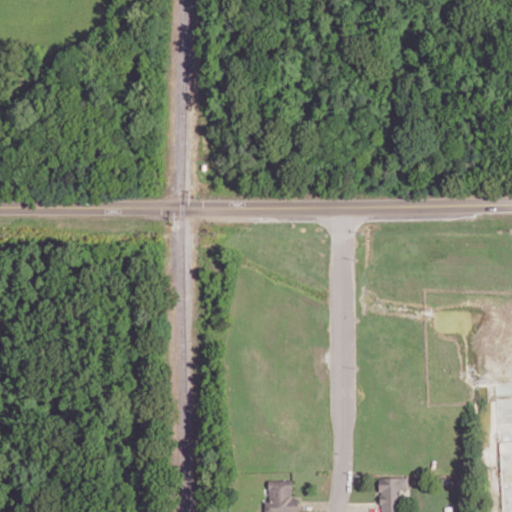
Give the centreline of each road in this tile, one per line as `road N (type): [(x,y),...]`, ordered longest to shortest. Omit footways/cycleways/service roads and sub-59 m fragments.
road 1 (tertiary): [(0,206),(511,205)]
road 2 (residential): [(337,511),(343,207)]
